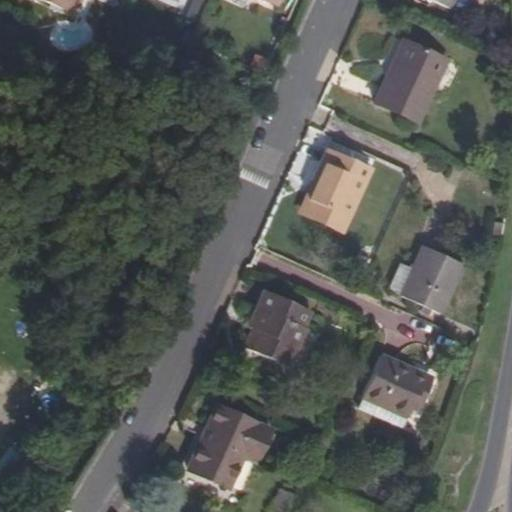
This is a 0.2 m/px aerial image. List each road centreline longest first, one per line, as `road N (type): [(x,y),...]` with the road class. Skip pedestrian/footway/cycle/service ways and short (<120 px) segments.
road 1 (residential): [(85,511),(171,370),(339,0)]
road 2 (secondary): [(511,341),(479,511)]
